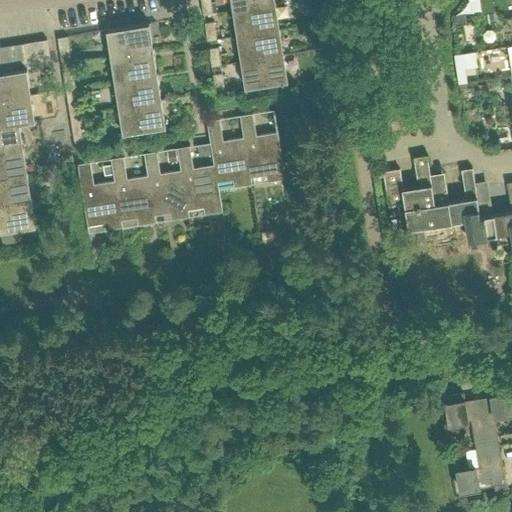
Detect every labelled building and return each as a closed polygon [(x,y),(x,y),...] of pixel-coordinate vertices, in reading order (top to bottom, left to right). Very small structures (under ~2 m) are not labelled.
[(201,0),(204,14),(213,12),(211,0),(201,0)] [(231,0),(233,9),(276,2),(275,0),(231,0)] [(237,34),(280,27),(276,2),(233,9),(237,34)] [(208,39),(217,38),(214,20),(205,21),(208,39)] [(111,54),(154,47),(149,21),(107,28),(111,54)] [(241,60),(284,53),(280,27),(237,34),(241,60)] [(61,54),(70,52),(67,35),(58,36),(61,54)] [(35,39),(39,65),(51,63),(47,38),(35,39)] [(28,67),(39,65),(35,39),(24,41),(28,67)] [(17,69),(27,67),(28,67),(24,41),(13,43),(17,69)] [(6,71),(17,69),(13,43),(2,45),(6,71)] [(212,65),(222,64),(219,46),(209,47),(212,65)] [(115,80),(158,73),(154,47),(111,54),(115,80)] [(458,52),(454,53),(458,81),(463,80),(466,80),(462,52),(458,52)] [(284,53),(241,60),(246,86),(288,80),(288,79),(284,53)] [(65,79),(74,77),(71,60),(62,62),(65,79)] [(0,98),(32,93),(27,67),(17,69),(6,71),(0,71),(0,98)] [(216,91),(226,89),(223,72),(213,73),(216,91)] [(119,106),(162,99),(158,73),(115,80),(119,106)] [(69,105),(78,103),(76,86),(66,88),(69,105)] [(0,124),(20,122),(36,119),(32,93),(0,98),(0,124)] [(162,99),(119,106),(123,132),(166,125),(162,99)] [(253,111),(241,113),(244,136),(244,135),(252,182),(251,174),(266,172),(267,180),(286,177),(278,130),(257,134),(253,111)] [(73,131),(82,129),(80,112),(70,113),(73,131)] [(207,119),(210,141),(214,163),(215,163),(219,187),(218,179),(233,177),(234,185),(252,182),(244,135),(244,136),(224,139),(220,116),(207,119)] [(0,151),(24,147),(20,122),(0,124),(0,151)] [(205,212),(223,209),(219,187),(215,163),(214,163),(194,166),(190,144),(177,146),(181,168),(182,168),(189,215),(188,207),(203,204),(205,212)] [(0,177),(28,173),(24,147),(0,151),(0,177)] [(157,149),(144,151),(148,173),(156,220),(155,212),(170,210),(172,217),(189,215),(182,168),(181,168),(161,171),(157,149)] [(124,154),(111,156),(114,179),(115,178),(123,225),(122,217),(137,215),(138,223),(156,220),(148,173),(127,177),(124,154)] [(451,220),(448,199),(434,201),(427,154),(416,156),(420,184),(403,186),(400,167),(384,169),(389,204),(405,201),(409,226),(451,220)] [(104,220),(105,228),(123,225),(115,178),(114,179),(94,182),(91,160),(78,162),(89,231),(90,230),(88,223),(104,220)] [(496,232),(493,212),(479,214),(472,167),(461,168),(466,196),(448,199),(451,220),(465,217),(468,237),(496,232)] [(0,203),(32,199),(28,173),(0,177),(0,203)] [(511,180),(507,181),(511,209),(493,212),(496,232),(510,230),(511,243),(511,180)] [(32,199),(0,203),(0,230),(36,224),(32,199)] [(511,390),(491,394),(494,415),(495,415),(511,412),(511,390)] [(499,442),(495,415),(494,415),(491,394),(446,401),(450,422),(471,419),(476,446),(499,442)] [(499,442),(476,446),(479,464),(457,468),(460,489),(505,481),(499,442)]
